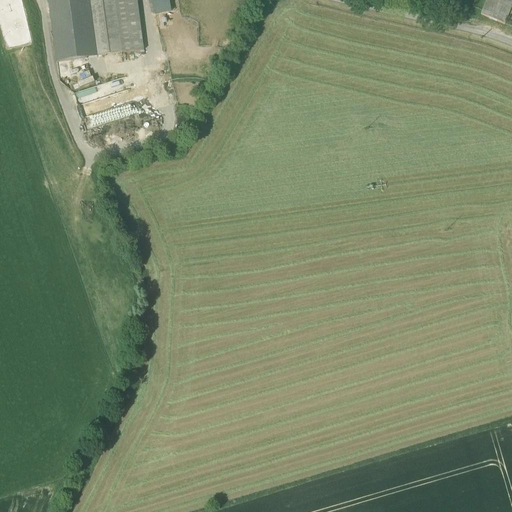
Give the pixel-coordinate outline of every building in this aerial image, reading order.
[(48,0),(57,62),(97,56),(93,27),(89,0),(48,0)] [(89,0),(93,27),(118,23),(114,0),(89,0)] [(143,50),(136,0),(114,0),(118,23),(122,53),(143,50)] [(152,0),(155,14),(159,13),(170,11),(168,0),(152,0)] [(511,0),(487,0),(481,16),(504,25),(511,5),(511,0)] [(122,53),(118,23),(93,27),(97,56),(122,53)] [(120,79),(73,93),(85,130),(91,128),(93,135),(118,127),(116,123),(133,118),(129,102),(122,104),(120,98),(125,96),(120,79)] [(93,259),(92,264),(111,268),(112,263),(93,259)]
